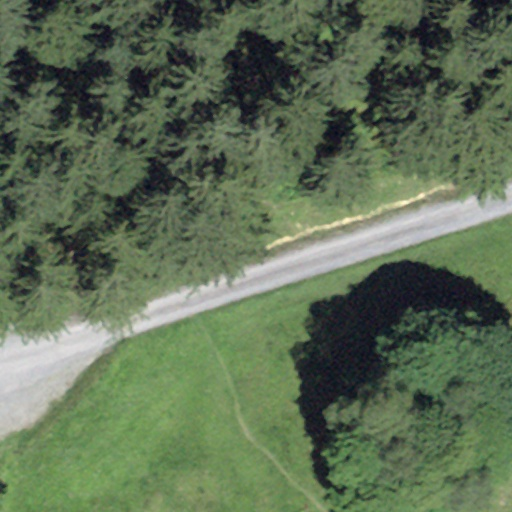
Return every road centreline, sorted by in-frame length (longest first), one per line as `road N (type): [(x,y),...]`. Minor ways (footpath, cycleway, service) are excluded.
road 1 (track): [(511,187),(181,303)]
road 2 (track): [(181,303),(0,349)]
